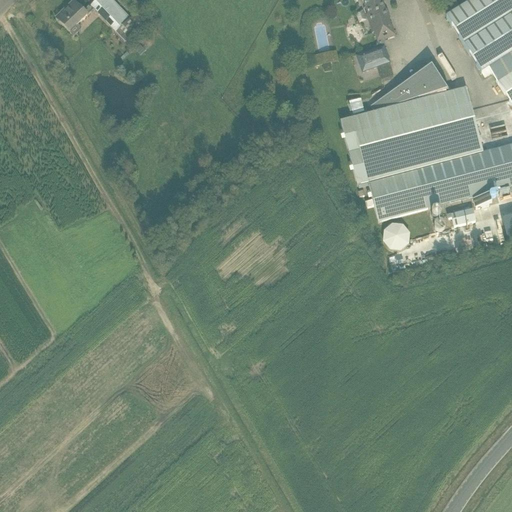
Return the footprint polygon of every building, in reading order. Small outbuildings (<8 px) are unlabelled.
[(98,0),(91,7),(116,33),(129,20),(109,0),(98,0)] [(361,0),(365,9),(364,10),(372,34),(374,34),(377,44),(376,51),(363,56),(369,72),(389,64),(383,49),(384,41),(395,38),(381,0),(361,0)] [(511,0),(475,0),(446,18),(480,75),(511,55),(511,0)] [(73,2),(55,19),(62,26),(69,34),(74,39),(81,32),(77,27),(87,17),(80,9),(73,2)] [(335,53),(321,56),(323,65),(337,62),(335,53)] [(340,124),(357,187),(367,185),(372,202),(373,207),(378,224),(511,188),(511,146),(481,155),(465,91),(445,96),(445,93),(448,93),(432,68),(376,105),(379,111),(388,108),(389,111),(340,124)] [(511,73),(497,83),(511,105),(511,73)] [(362,99),(350,102),(353,117),(365,115),(362,99)] [(472,202),(475,211),(490,207),(488,198),(472,202)] [(451,216),(454,229),(476,223),(473,210),(451,216)] [(511,216),(500,220),(506,240),(511,238),(511,216)] [(382,243),(389,252),(400,253),(409,246),(410,235),(403,227),(392,226),(384,232),(382,243)]
